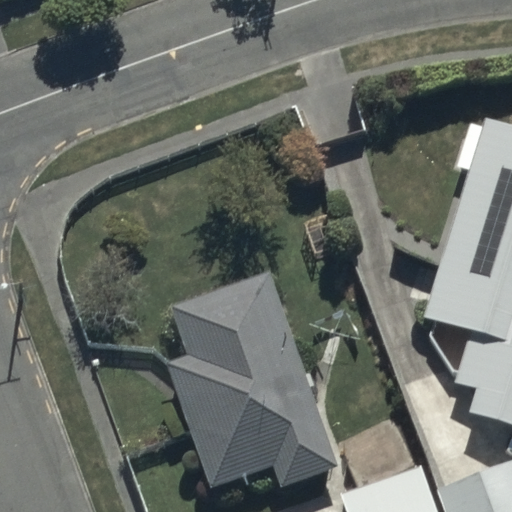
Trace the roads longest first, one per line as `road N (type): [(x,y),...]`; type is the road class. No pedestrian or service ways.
road 1 (residential): [(0,122),(342,0)]
road 2 (residential): [(0,377),(47,511)]
